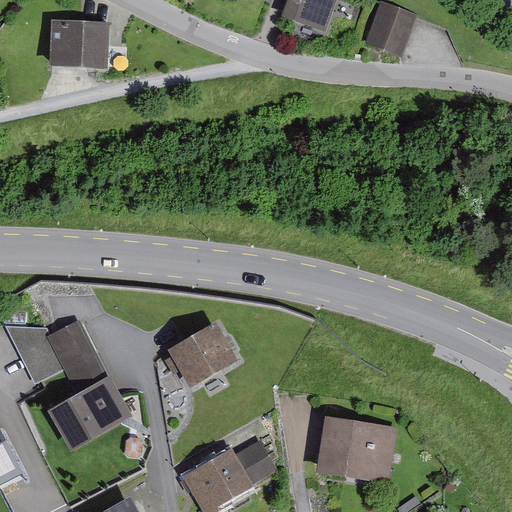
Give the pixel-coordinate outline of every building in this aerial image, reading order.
[(337,0),(286,0),(281,15),(327,32),(337,0)] [(382,1),(366,42),(402,56),(419,15),(382,1)] [(52,18),(49,64),(107,67),(110,21),(52,18)] [(216,319),(168,347),(173,354),(165,359),(174,374),(181,370),(190,386),(238,358),(216,319)] [(78,394),(51,408),(72,447),(132,415),(110,373),(108,374),(80,320),(51,336),(48,337),(66,371),(78,394)] [(48,337),(51,336),(47,327),(5,325),(35,384),(66,371),(48,337)] [(398,426),(326,414),(316,469),(389,482),(398,426)] [(0,426),(0,481),(22,470),(0,426)] [(232,447),(183,475),(204,511),(215,511),(234,503),(230,497),(278,470),(261,440),(237,453),(232,447)] [(140,511),(130,493),(96,511),(140,511)]
